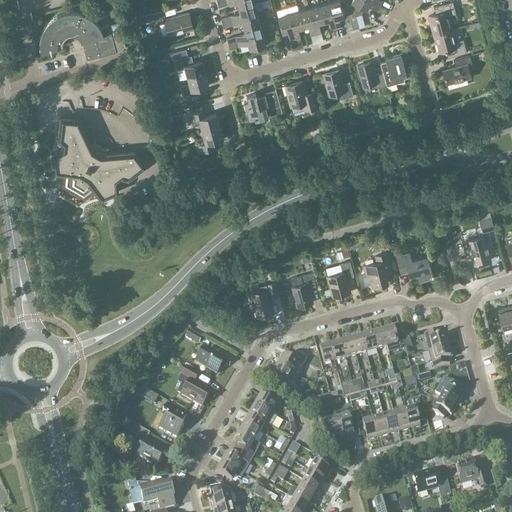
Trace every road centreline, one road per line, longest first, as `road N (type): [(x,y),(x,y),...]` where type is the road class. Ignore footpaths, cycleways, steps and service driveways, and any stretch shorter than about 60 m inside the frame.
road 1 (residential): [(198,511),(190,482),(266,337),(394,300),(462,309)]
road 2 (secondary): [(110,333),(258,214),(414,163)]
road 3 (residential): [(226,81),(377,40),(402,7)]
road 4 (residential): [(353,499),(351,489),(370,464),(462,438),(486,410)]
